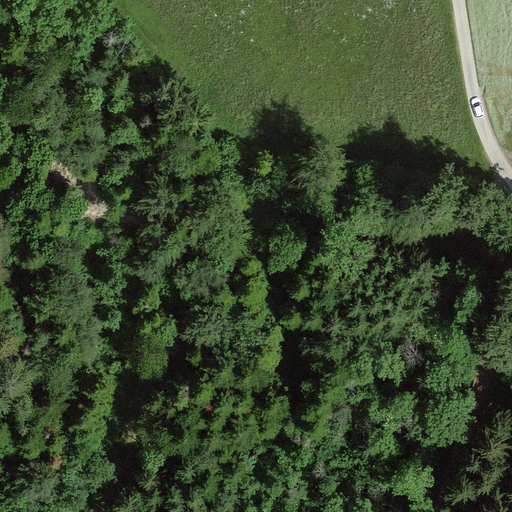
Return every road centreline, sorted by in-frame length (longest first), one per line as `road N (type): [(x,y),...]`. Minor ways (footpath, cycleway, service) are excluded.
road 1 (track): [(457,511),(481,348),(511,240)]
road 2 (track): [(511,165),(478,108),(461,0)]
